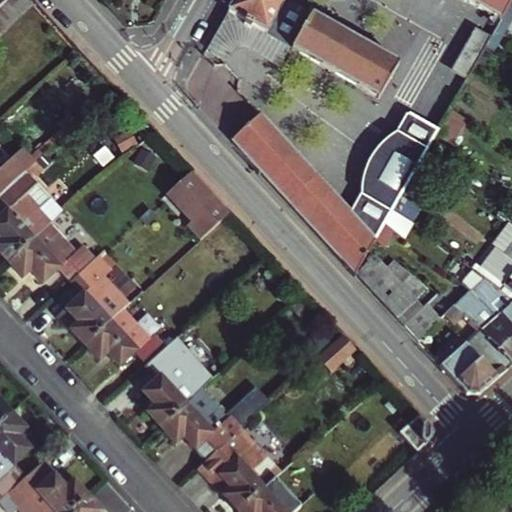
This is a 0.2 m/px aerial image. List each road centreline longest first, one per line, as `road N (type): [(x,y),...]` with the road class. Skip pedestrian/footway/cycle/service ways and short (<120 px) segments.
road 1 (tertiary): [(470,435),(151,92)]
road 2 (residential): [(0,327),(169,511)]
road 3 (tertiary): [(151,92),(66,0)]
